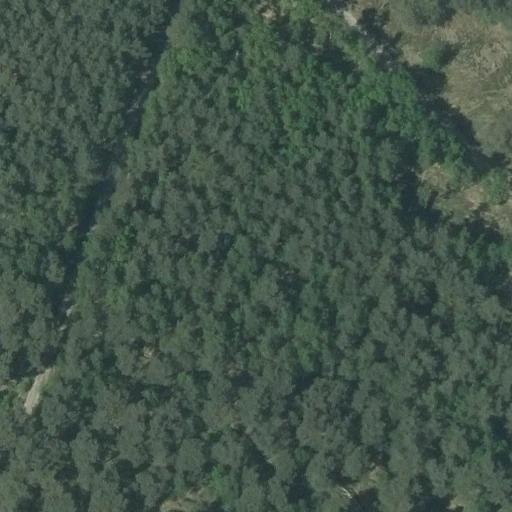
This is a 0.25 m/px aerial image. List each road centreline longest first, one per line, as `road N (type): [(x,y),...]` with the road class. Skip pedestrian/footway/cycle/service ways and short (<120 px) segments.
road 1 (track): [(181,0),(0,490)]
road 2 (track): [(511,224),(306,0)]
